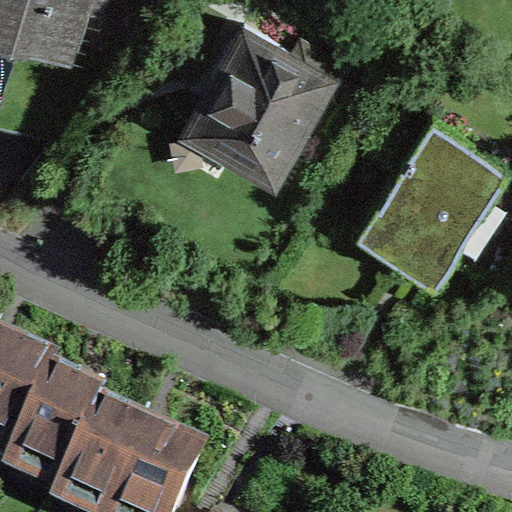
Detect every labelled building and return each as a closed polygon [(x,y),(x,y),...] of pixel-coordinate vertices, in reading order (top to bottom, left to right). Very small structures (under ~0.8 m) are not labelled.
[(0,0),(0,20),(21,27),(18,38),(63,52),(70,28),(79,31),(88,0),(0,0)] [(323,86),(336,93),(351,65),(319,47),(312,59),(245,21),(193,114),(216,128),(240,141),(234,151),(274,173),(323,86)] [(508,166),(433,115),(358,222),(374,232),(435,274),(508,166)] [(0,435),(16,442),(52,367),(56,358),(0,332),(0,435)] [(100,399),(104,390),(65,373),(52,367),(16,442),(12,451),(64,475),(100,399)] [(174,511),(204,446),(125,411),(100,399),(64,475),(59,485),(73,491),(73,490),(123,511),(174,511)]
